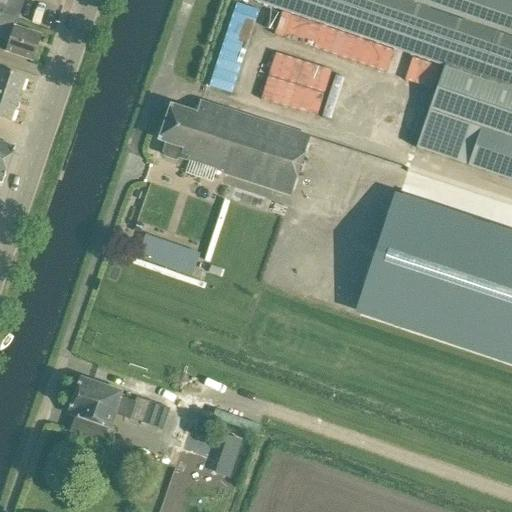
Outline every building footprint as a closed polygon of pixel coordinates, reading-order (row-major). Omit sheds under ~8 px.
[(0,0),(0,15),(0,16),(17,22),(25,0),(0,0)] [(246,0),(445,68),(417,150),(511,183),(511,0),(246,0)] [(15,29),(17,22),(0,16),(0,41),(8,44),(5,53),(32,62),(40,38),(15,29)] [(0,96),(18,102),(26,80),(0,71),(0,96)] [(0,120),(11,125),(18,102),(0,96),(0,120)] [(224,176),(291,198),(310,139),(200,103),(196,115),(171,108),(159,143),(167,145),(164,154),(166,159),(176,162),(180,159),(187,161),(221,172),(224,176)] [(0,184),(3,186),(15,150),(0,144),(0,184)] [(511,364),(511,238),(398,200),(360,314),(511,364)] [(144,234),(136,257),(191,275),(199,253),(144,234)] [(150,404),(137,399),(135,405),(114,398),(115,392),(82,381),(70,416),(109,430),(114,416),(143,426),(150,404)]
